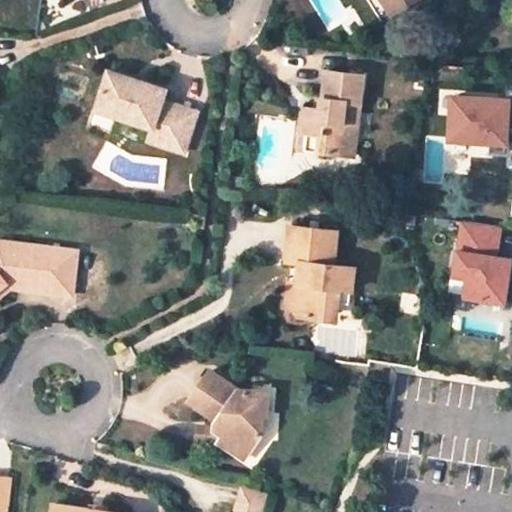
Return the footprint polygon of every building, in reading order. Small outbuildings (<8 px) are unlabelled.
[(422,0),(406,0),(403,2),(401,0),(383,0),(393,16),(422,0)] [(164,86),(106,67),(94,105),(151,123),(148,133),(182,144),(193,107),(160,96),(164,86)] [(362,73),(324,69),(320,95),(330,96),(329,108),(311,105),(310,113),(302,112),(300,131),(319,134),(317,152),(352,156),(362,73)] [(511,128),(511,88),(503,88),(503,98),(448,95),(445,138),(484,140),(483,150),(499,151),(501,128),(511,128)] [(319,134),(300,131),(298,149),(317,152),(319,134)] [(494,225),(456,219),(447,274),(461,277),(458,295),(498,301),(505,257),(485,254),(487,245),(491,246),(494,225)] [(340,289),(351,291),(354,271),(333,267),(338,232),(292,226),(287,260),(302,262),(299,281),(290,280),(288,301),(297,316),(315,318),(316,310),(336,313),(338,304),(340,289)] [(0,294),(6,290),(2,285),(10,281),(53,285),(57,247),(0,242),(0,294)] [(72,249),(57,247),(53,285),(10,281),(2,285),(6,290),(66,296),(72,249)] [(349,305),(351,291),(340,289),(338,304),(349,305)] [(266,418),(264,400),(244,403),(244,393),(238,394),(209,374),(191,399),(219,417),(217,430),(226,435),(219,447),(241,463),(260,435),(250,428),(253,419),(266,418)] [(263,392),(244,393),(244,403),(264,400),(263,392)] [(203,440),(219,447),(226,435),(217,430),(208,425),(203,440)] [(0,511),(5,511),(9,477),(0,476),(0,511)] [(263,511),(268,495),(243,488),(236,511),(263,511)] [(85,511),(86,506),(50,502),(49,511),(126,511),(127,510),(101,508),(100,511),(85,511)]
